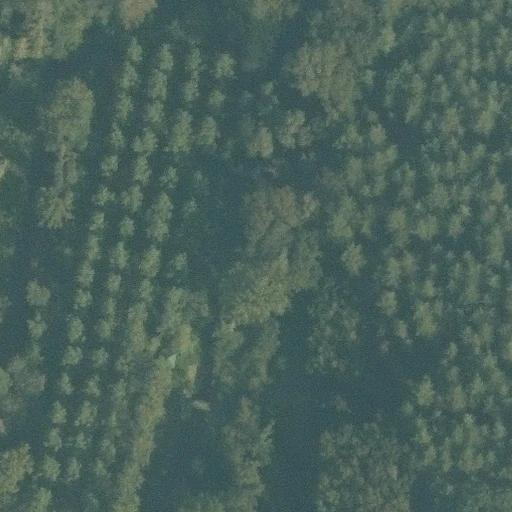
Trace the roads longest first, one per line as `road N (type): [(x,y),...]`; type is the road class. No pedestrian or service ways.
road 1 (track): [(290,390),(359,90),(363,29),(356,0)]
road 2 (track): [(290,390),(511,454)]
